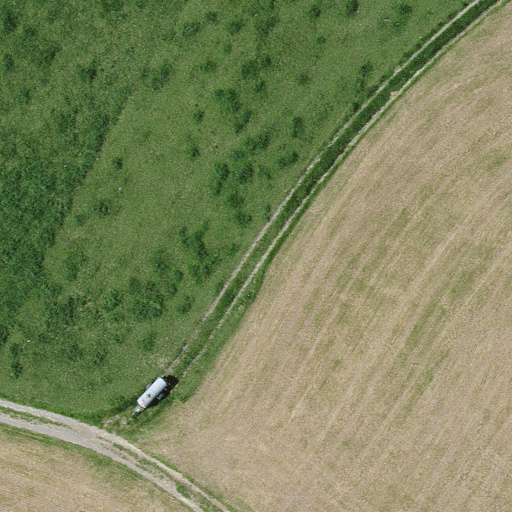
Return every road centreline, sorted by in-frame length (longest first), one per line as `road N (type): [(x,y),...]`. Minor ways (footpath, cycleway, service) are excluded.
road 1 (track): [(73,428),(158,394),(333,154),(391,88),(490,0)]
road 2 (track): [(0,409),(73,428),(211,511)]
